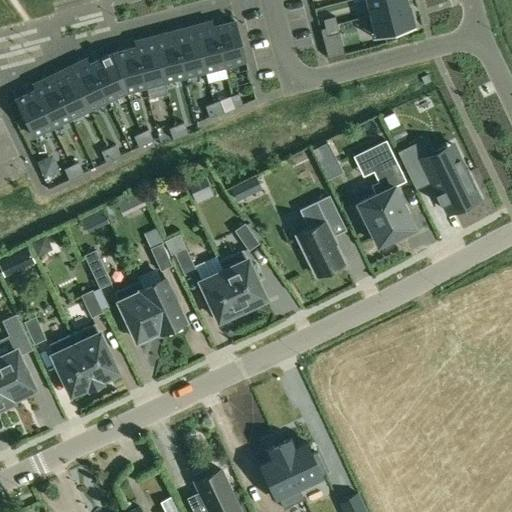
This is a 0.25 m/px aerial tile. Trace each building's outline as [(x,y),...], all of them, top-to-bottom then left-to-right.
[(404,0),(365,0),(370,16),(406,6),(404,0)] [(406,6),(370,16),(375,36),(411,27),(406,6)] [(334,16),(323,19),(325,27),(336,24),(334,16)] [(234,21),(214,26),(224,66),(245,61),(234,21)] [(336,24),(325,27),(327,35),(338,32),(336,24)] [(214,26),(194,31),(204,71),(224,66),(214,26)] [(194,31),(174,36),(184,76),(204,71),(194,31)] [(174,36),(154,41),(165,81),(184,76),(174,36)] [(154,41),(135,47),(145,86),(165,81),(154,41)] [(135,47),(115,52),(125,91),(145,86),(135,47)] [(111,53),(89,63),(107,100),(125,91),(115,52),(111,53)] [(89,63),(71,72),(89,109),(107,100),(89,63)] [(71,72),(52,81),(70,118),(89,109),(71,72)] [(52,81),(34,89),(52,126),(70,118),(52,81)] [(34,89),(15,99),(32,136),(52,126),(34,89)] [(238,93),(230,96),(235,107),(242,105),(238,93)] [(220,100),(212,103),(217,114),(224,111),(220,100)] [(212,103),(205,106),(209,117),(217,114),(212,103)] [(393,112),(383,118),(389,130),(399,125),(393,112)] [(183,122),(176,125),(180,137),(188,134),(183,122)] [(176,125),(168,128),(173,139),(180,137),(176,125)] [(148,129),(141,132),(146,143),(153,140),(148,129)] [(141,132),(133,136),(138,147),(146,143),(141,132)] [(422,137),(396,150),(415,188),(432,180),(437,191),(434,193),(439,204),(442,202),(447,211),(477,196),(458,156),(451,143),(430,153),(422,137)] [(363,151),(373,171),(378,181),(376,183),(376,182),(376,183),(371,185),(375,194),(357,203),(358,205),(355,207),(363,223),(366,221),(378,244),(380,243),(382,247),(395,240),(394,236),(413,227),(393,185),(383,166),(395,160),(385,140),(363,151)] [(115,144),(108,148),(113,159),(120,155),(115,144)] [(108,148),(101,151),(106,162),(113,159),(108,148)] [(78,162),(71,165),(76,176),(83,173),(78,162)] [(71,165),(63,169),(69,180),(76,176),(71,165)] [(185,182),(190,192),(207,184),(202,174),(185,182)] [(229,187),(234,199),(260,188),(254,175),(229,187)] [(343,262),(331,237),(346,230),(329,195),(299,209),(309,229),(296,235),(304,250),(301,251),(308,265),(310,263),(316,275),(326,271),(327,273),(340,267),(339,264),(343,262)] [(235,230),(248,250),(258,243),(244,223),(235,230)] [(156,226),(143,232),(151,248),(150,248),(160,270),(171,265),(161,243),(163,242),(156,226)] [(172,253),(182,275),(193,269),(183,248),(172,253)] [(95,250),(84,255),(99,288),(110,283),(98,256),(95,250)] [(219,260),(241,308),(252,303),(254,306),(266,301),(257,280),(260,278),(254,265),(250,267),(242,250),(219,260)] [(12,268),(5,254),(0,256),(0,269),(2,273),(12,268)] [(241,308),(219,260),(218,261),(223,270),(200,280),(219,322),(232,317),(230,313),(241,308)] [(142,290),(160,329),(159,329),(160,331),(165,329),(167,333),(181,326),(179,322),(184,320),(164,277),(141,288),(138,281),(137,281),(141,288),(140,288),(141,290),(142,290)] [(141,288),(137,281),(114,292),(136,340),(140,338),(146,335),(159,329),(160,329),(142,290),(141,290),(140,288),(141,288)] [(511,289),(503,294),(511,312),(511,311),(511,289)] [(81,295),(91,317),(102,311),(92,290),(81,295)] [(483,314),(461,324),(478,362),(499,352),(503,361),(511,357),(511,347),(506,334),(495,339),(483,314)] [(10,336),(0,340),(0,376),(11,400),(12,400),(11,398),(34,388),(19,356),(18,353),(29,348),(13,315),(2,320),(10,336)] [(45,338),(35,316),(24,322),(34,343),(45,338)] [(71,334),(95,384),(102,381),(101,378),(105,376),(105,377),(113,373),(117,371),(94,323),(71,334)] [(461,324),(438,334),(449,359),(438,364),(448,386),(461,381),(457,372),(478,362),(461,324)] [(95,384),(71,334),(48,345),(70,393),(74,391),(82,388),(82,387),(86,385),(88,388),(95,384)] [(411,352),(388,362),(401,392),(390,397),(400,419),(412,413),(409,404),(431,394),(411,352)] [(352,373),(324,386),(332,404),(337,402),(346,422),(368,412),(372,421),(384,415),(374,393),(364,398),(352,373)] [(11,400),(0,376),(0,410),(9,407),(7,403),(11,400)] [(289,439),(278,444),(299,488),(321,477),(320,475),(326,472),(317,452),(311,455),(304,441),(293,446),(289,439)] [(270,457),(259,462),(276,498),(278,497),(283,508),(304,498),(299,488),(278,444),(267,449),(270,457)] [(511,468),(511,475),(493,484),(506,511),(511,511),(511,464),(511,465),(511,468)] [(197,480),(194,481),(208,510),(204,511),(236,511),(240,510),(220,469),(210,473),(208,468),(194,474),(197,480)] [(468,485),(456,491),(465,511),(467,511),(477,508),(478,511),(506,511),(493,484),(472,494),(468,485)] [(365,511),(357,493),(339,501),(343,511),(365,511)] [(444,511),(442,511),(458,511),(452,497),(440,503),(444,511)]
